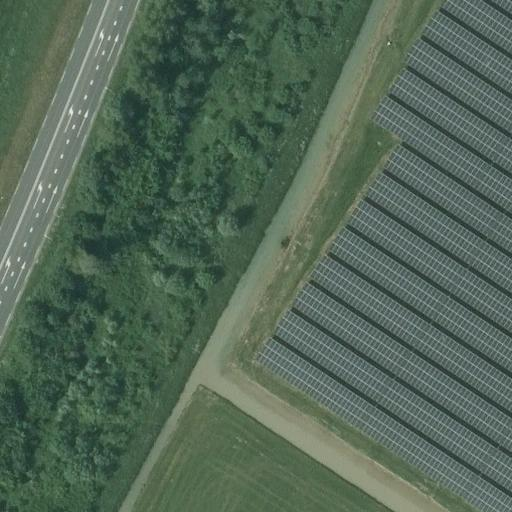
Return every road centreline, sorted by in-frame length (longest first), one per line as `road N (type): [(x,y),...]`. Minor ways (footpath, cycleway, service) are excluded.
road 1 (primary): [(0,318),(131,0)]
road 2 (primary): [(101,0),(0,250)]
